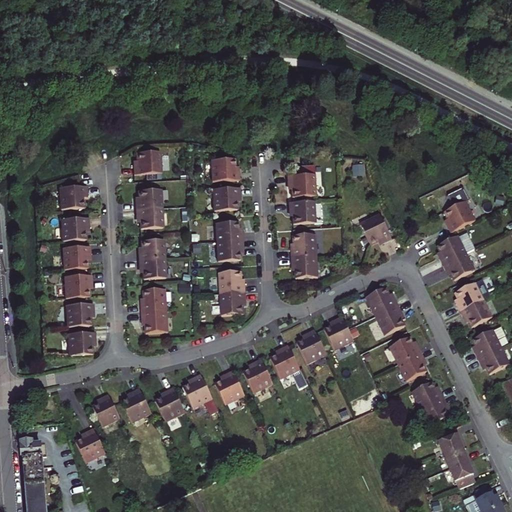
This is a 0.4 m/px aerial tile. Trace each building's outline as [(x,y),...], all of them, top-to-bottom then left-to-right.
[(133,177),(160,176),(159,155),(136,156),(137,168),(133,168),(133,177)] [(210,163),(211,185),(238,184),(237,173),(233,174),(233,162),(210,163)] [(317,177),(289,179),(290,190),(287,190),(288,201),(319,200),(317,177)] [(79,190),(60,190),(61,213),(81,212),(81,200),(84,200),(83,189),(79,190)] [(239,191),(212,193),(213,214),(236,213),(236,202),(239,202),(239,191)] [(135,205),(136,213),(162,212),(161,193),(138,194),(139,204),(135,205)] [(477,224),(467,204),(445,215),(450,225),(447,226),(451,236),(477,224)] [(292,227),(314,226),(313,205),(288,206),(288,216),(292,216),(292,227)] [(140,232),(163,231),(162,212),(136,213),(136,221),(140,221),(140,232)] [(358,227),(369,248),(380,243),(382,247),(391,242),(378,218),(358,227)] [(62,223),(63,245),(83,244),(83,233),(86,233),(85,222),(62,223)] [(237,226),(214,227),(216,246),(242,244),(241,237),(238,237),(237,226)] [(291,261),(316,260),(315,239),(293,240),(294,252),(291,252),(291,261)] [(468,256),(460,240),(440,249),(442,255),(445,259),(441,261),(444,268),(468,256)] [(164,242),(141,244),(142,255),(138,256),(138,263),(165,261),(164,242)] [(216,246),(217,265),(239,264),(239,253),(242,253),(242,244),(216,246)] [(63,251),(64,273),(84,272),(84,261),(87,261),(87,249),(63,251)] [(476,274),(468,256),(444,268),(448,275),(451,273),(453,278),(456,284),(476,274)] [(295,271),(296,283),(317,282),(316,260),(291,261),(292,271),(295,271)] [(166,281),(165,261),(138,263),(139,271),(143,271),(143,282),(166,281)] [(241,287),(240,276),(218,277),(219,298),(245,297),(244,287),(241,287)] [(89,279),(65,280),(66,302),(86,301),(86,290),(89,290),(89,279)] [(476,287),(476,286),(456,296),(458,301),(461,306),(457,308),(460,315),(484,303),(491,300),(484,283),(476,287)] [(376,320),(399,309),(395,300),(392,301),(387,291),(367,301),(376,320)] [(166,294),(144,295),(145,306),(141,306),(142,316),(167,315),(166,294)] [(243,318),(242,306),(245,306),(245,297),(219,298),(221,320),(243,318)] [(492,320),(484,303),(460,315),(464,321),(467,320),(472,330),(492,320)] [(90,306),(66,307),(68,330),(88,329),(87,317),(91,317),(90,306)] [(399,309),(376,320),(386,339),(406,329),(401,319),(403,318),(399,309)] [(142,325),(146,325),(146,337),(168,336),(167,315),(142,316),(142,325)] [(334,354),(354,345),(349,333),(342,320),(333,324),(334,328),(324,333),(334,354)] [(307,340),(297,345),(307,366),(327,357),(315,333),(306,337),(307,340)] [(475,354),(479,362),(503,350),(494,333),(474,342),(478,352),(475,354)] [(69,359),(90,358),(89,347),(92,346),(92,335),(68,336),(69,359)] [(390,350),(399,367),(422,355),(419,348),(416,350),(411,340),(390,350)] [(280,356),(271,361),(281,381),(300,372),(288,348),(279,353),(280,356)] [(490,377),(511,367),(503,350),(479,362),(482,368),(485,367),(490,377)] [(422,355),(399,367),(407,384),(428,375),(423,364),(426,363),(422,355)] [(253,396),(272,387),(260,362),(251,367),(253,370),(243,375),(253,396)] [(225,407),(245,398),(233,374),(223,378),(225,382),(214,387),(225,407)] [(193,411),(213,402),(201,378),(191,382),(193,386),(183,390),(193,411)] [(511,384),(500,390),(503,396),(511,391),(511,384)] [(413,395),(421,412),(444,401),(441,393),(437,395),(433,385),(413,395)] [(186,415),(174,391),(165,395),(166,398),(156,403),(166,425),(186,415)] [(511,391),(503,396),(505,401),(511,397),(511,391)] [(132,426),(152,416),(140,392),(131,396),(133,399),(122,404),(132,426)] [(102,429),(120,421),(108,397),(101,400),(103,403),(92,408),(102,429)] [(444,401),(421,412),(429,429),(449,420),(445,409),(448,408),(444,401)] [(440,445),(456,484),(457,484),(459,491),(476,484),(473,477),(474,477),(459,437),(458,438),(455,430),(438,437),(441,444),(440,445)] [(76,444),(86,465),(106,456),(97,439),(94,432),(85,436),(87,439),(76,444)] [(43,511),(39,459),(42,459),(41,446),(33,447),(32,444),(22,445),(26,511),(43,511)] [(489,491),(474,499),(477,505),(466,510),(466,511),(494,511),(502,509),(496,498),(493,499),(489,491)]
